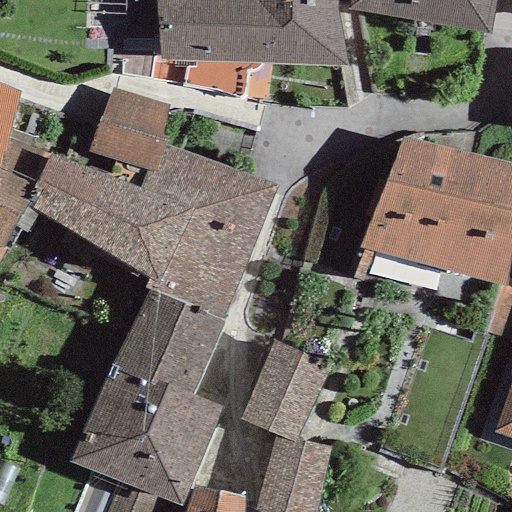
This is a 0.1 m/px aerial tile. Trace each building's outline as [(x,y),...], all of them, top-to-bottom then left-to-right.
[(337,14),(337,0),(153,0),(159,60),(348,65),(337,14)] [(348,0),(347,9),(489,35),(495,0),(348,0)] [(0,84),(0,155),(5,138),(16,92),(0,84)] [(169,105),(110,89),(86,152),(146,168),(158,171),(165,146),(167,139),(159,136),(169,105)] [(511,235),(511,163),(402,137),(357,249),(506,287),(511,235)] [(23,205),(47,155),(5,138),(0,155),(0,252),(3,246),(23,205)] [(146,168),(137,189),(189,209),(157,280),(150,276),(143,289),(148,291),(222,321),(277,185),(165,146),(158,171),(146,168)] [(137,189),(47,155),(23,205),(150,276),(157,280),(189,209),(137,189)] [(222,321),(148,291),(67,464),(116,483),(170,503),(179,506),(221,411),(191,395),(222,321)] [(330,366),(273,340),(238,417),(275,434),(295,443),(330,366)] [(511,375),(492,432),(511,439),(511,375)] [(314,511),(330,450),(295,443),(275,434),(254,511),(257,511),(314,511)] [(166,511),(170,503),(116,483),(105,511),(166,511)] [(242,511),(243,497),(194,488),(184,511),(242,511)]
